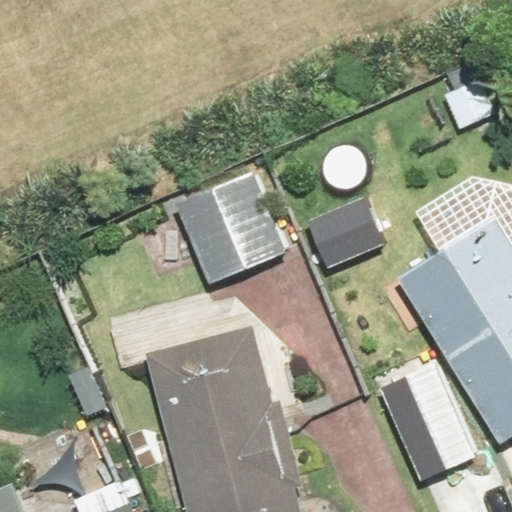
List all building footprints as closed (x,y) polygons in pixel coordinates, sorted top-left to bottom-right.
[(254,171),(175,204),(210,285),(288,252),(254,171)] [(511,243),(495,217),(397,279),(503,445),(511,439),(511,243)] [(301,511),(253,326),(144,354),(185,511),(301,511)] [(423,481),(479,458),(447,378),(390,401),(423,481)] [(24,511),(11,482),(0,486),(0,511),(131,511),(128,504),(110,511),(24,511)]
